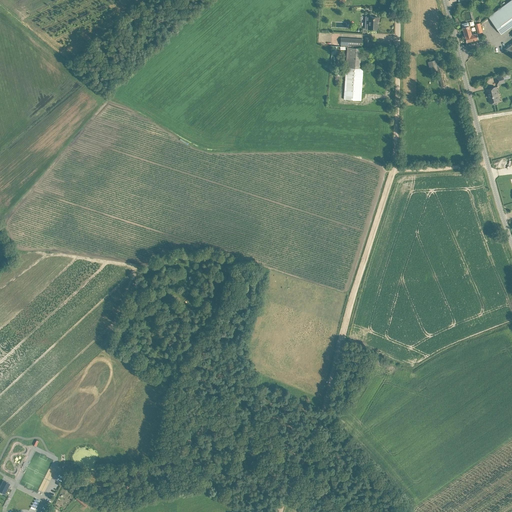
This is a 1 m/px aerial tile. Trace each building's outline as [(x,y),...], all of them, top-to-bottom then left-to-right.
[(511,26),(511,0),(489,17),(502,34),(511,26)] [(377,29),(378,16),(369,16),(365,16),(365,29),(368,29),(377,29)] [(478,39),(477,33),(472,35),(469,26),(468,26),(468,25),(468,22),(462,24),(463,27),(464,27),(462,28),(466,42),(478,39)] [(362,46),(362,44),(362,39),(341,37),(340,44),(362,46)] [(364,41),(364,46),(375,46),(375,41),(370,41),(370,37),(365,37),(365,41),(364,41)] [(347,47),(345,74),(344,99),(356,100),(361,100),(364,49),(359,48),(347,47)] [(431,61),(428,62),(430,71),(437,70),(438,74),(443,73),(441,63),(437,64),(436,60),(431,61)] [(503,75),(495,77),(497,84),(505,82),(503,75)] [(496,87),(487,89),(490,103),(493,102),(493,104),(494,105),(497,104),(497,103),(497,102),(499,101),(496,87)] [(3,481),(0,486),(0,490),(6,493),(10,484),(3,481)] [(88,503),(79,495),(76,499),(85,506),(88,503)]
